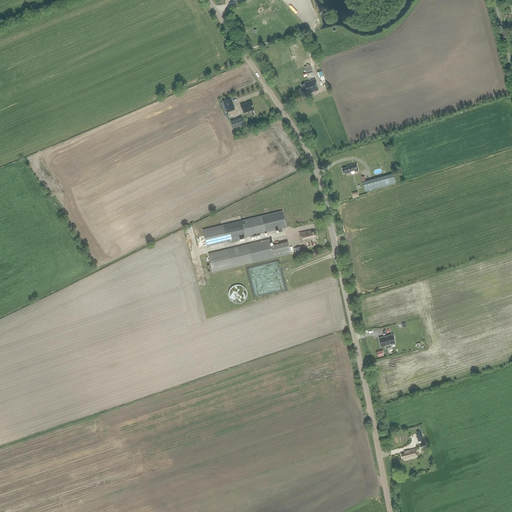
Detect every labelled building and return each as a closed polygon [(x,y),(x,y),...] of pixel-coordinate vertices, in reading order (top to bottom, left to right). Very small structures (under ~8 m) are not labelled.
[(304,67),(306,74),(312,72),(310,65),(304,67)] [(303,90),(301,90),(302,94),(308,92),(308,94),(318,91),(314,79),(304,83),(305,84),(302,85),(303,90)] [(227,112),(234,110),(230,98),(223,101),(227,112)] [(254,109),(251,102),(240,106),(243,113),(254,109)] [(241,117),(231,121),(233,128),(244,124),(241,117)] [(354,172),(358,171),(356,164),(347,166),(348,168),(342,169),(344,173),(345,173),(345,174),(351,173),(351,174),(354,173),(354,172)] [(395,182),(393,174),(362,183),(365,191),(395,182)] [(238,240),(278,230),(279,233),(282,232),(281,229),(286,228),(282,211),(202,230),(207,247),(231,241),(232,243),(239,241),(238,240)] [(312,239),(317,238),(315,231),(309,233),(309,231),(299,233),(301,244),(308,242),(309,246),(313,245),(312,239)] [(213,272),(290,254),(287,241),(270,245),(269,239),(208,254),(213,272)] [(294,254),(295,259),(303,257),(301,247),(294,248),(295,254),(294,254)] [(227,292),(236,303),(249,294),(240,282),(227,292)] [(393,335),(379,338),(381,347),(385,346),(386,349),(391,347),(390,344),(395,343),(393,335)] [(405,460),(418,457),(416,449),(404,452),(405,454),(401,454),(402,459),(404,458),(405,460)]
